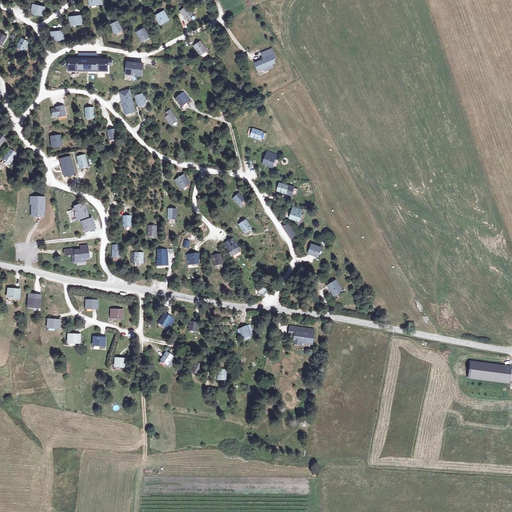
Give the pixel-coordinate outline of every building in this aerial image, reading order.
[(33,5),(32,12),(44,15),(45,9),(33,5)] [(158,14),(164,22),(168,19),(163,11),(158,14)] [(188,11),(184,16),(192,22),(196,18),(188,11)] [(71,18),(72,26),(83,24),(81,16),(71,18)] [(111,24),(116,32),(121,29),(116,21),(111,24)] [(139,31),(145,40),(151,36),(145,28),(139,31)] [(53,32),(54,40),(65,39),(63,31),(53,32)] [(24,41),(20,49),(24,52),(29,43),(24,41)] [(200,42),(195,45),(202,55),(207,51),(200,42)] [(273,50),(263,54),(265,59),(262,60),(263,62),(256,65),(259,71),(266,68),(267,71),(274,69),(273,66),(276,64),(275,61),(277,60),(273,50)] [(108,63),(69,61),(69,73),(108,74),(108,63)] [(143,64),(127,63),(126,75),(142,76),(143,64)] [(129,90),(121,91),(125,107),(123,108),(125,113),(134,111),(129,90)] [(184,93),(174,101),(180,108),(190,100),(184,93)] [(139,98),(142,107),(147,105),(144,96),(139,98)] [(59,117),(59,118),(64,118),(64,109),(58,109),(58,110),(53,111),(53,118),(59,117)] [(172,113),(165,119),(171,127),(178,121),(172,113)] [(253,129),(250,137),(261,140),(264,132),(253,129)] [(267,150),(262,163),(275,168),(280,155),(267,150)] [(10,152),(5,159),(11,164),(16,156),(10,152)] [(81,168),(81,170),(85,170),(85,167),(87,167),(85,157),(77,159),(79,169),(81,168)] [(178,182),(183,189),(189,185),(184,178),(178,182)] [(279,182),(277,191),(292,196),(295,186),(279,182)] [(235,196),(230,202),(236,209),(242,203),(235,196)] [(39,199),(30,199),(30,205),(31,205),(31,217),(42,217),(42,205),(44,205),(44,200),(39,200),(39,199)] [(84,205),(75,208),(76,210),(74,210),(77,218),(78,217),(80,221),(82,220),(83,222),(82,223),(86,233),(95,229),(92,219),(87,221),(86,218),(88,217),(84,205)] [(293,210),(288,220),(298,224),(303,214),(293,210)] [(239,228),(243,236),(250,232),(246,224),(239,228)] [(289,224),(283,225),(292,241),(296,237),(289,224)] [(224,243),(230,256),(238,253),(233,240),(224,243)] [(71,249),(63,250),(64,257),(71,256),(72,263),(73,263),(85,262),(84,259),(89,258),(87,245),(79,246),(80,249),(72,250),(71,249)] [(312,248),(309,254),(318,259),(321,252),(312,248)] [(156,250),(156,259),(155,259),(156,267),(168,266),(167,249),(156,250)] [(132,252),(132,262),(142,263),(143,253),(132,252)] [(189,255),(190,265),(200,264),(198,255),(189,255)] [(212,256),(214,265),(222,264),(221,255),(212,256)] [(330,288),(336,297),(342,293),(336,284),(330,288)] [(8,290),(8,298),(18,298),(18,290),(8,290)] [(28,293),(27,308),(39,309),(41,295),(28,293)] [(85,300),(85,309),(98,310),(98,300),(85,300)] [(110,310),(110,319),(123,319),(123,310),(110,310)] [(166,315),(160,325),(169,330),(175,321),(166,315)] [(46,319),(46,329),(59,330),(60,320),(46,319)] [(309,332),(299,330),(292,328),(290,338),(296,339),(295,343),(295,346),(302,347),(303,345),(311,346),(312,342),(314,342),(315,335),(308,334),(309,332)] [(67,334),(67,344),(81,344),(81,334),(67,334)] [(93,337),(92,346),(106,347),(106,337),(93,337)] [(168,354),(163,362),(170,367),(176,359),(168,354)] [(498,365),(470,362),(468,377),(509,382),(509,379),(510,376),(510,370),(511,367),(498,365)] [(198,364),(194,373),(200,375),(203,366),(198,364)]
